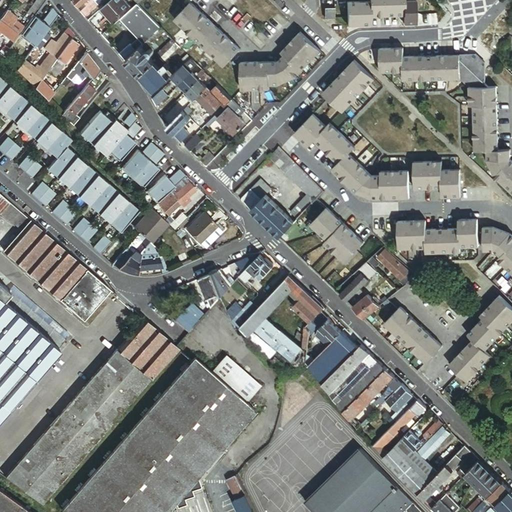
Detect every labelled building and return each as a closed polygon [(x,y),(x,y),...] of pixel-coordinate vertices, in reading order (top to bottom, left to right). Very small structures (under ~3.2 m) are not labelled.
[(36,0),(28,11),(32,14),(33,16),(35,14),(45,0),(36,0)] [(74,0),(72,1),(79,9),(84,3),(88,0),(74,0)] [(112,0),(111,1),(123,14),(131,7),(124,0),(112,0)] [(371,15),(370,0),(347,0),(348,24),(355,24),(355,21),(364,21),(364,24),(371,24),(371,15)] [(370,0),(371,15),(378,15),(378,12),(397,12),(397,14),(404,14),(404,9),(403,0),(370,0)] [(416,23),(415,0),(403,0),(404,9),(404,14),(404,23),(416,23)] [(81,12),(85,17),(98,6),(94,1),(87,6),(81,12)] [(102,9),(110,17),(114,21),(123,14),(111,1),(102,9)] [(199,11),(191,3),(174,20),(183,28),(199,11)] [(134,42),(120,55),(126,61),(141,48),(147,42),(162,29),(138,4),(121,19),(139,39),(134,43),(134,42)] [(334,7),(325,7),(325,16),(334,16),(334,7)] [(14,13),(8,8),(6,11),(15,18),(17,16),(14,13)] [(35,46),(59,13),(51,8),(42,20),(37,16),(24,35),(22,37),(35,46)] [(110,17),(102,9),(100,11),(108,19),(110,17)] [(18,32),(24,25),(15,18),(6,11),(0,18),(18,32)] [(207,18),(199,11),(183,28),(191,36),(207,18)] [(21,33),(24,35),(37,16),(35,14),(33,16),(21,33)] [(12,39),(18,32),(0,18),(0,29),(2,31),(4,33),(12,39)] [(216,26),(207,18),(191,36),(199,44),(216,26)] [(224,34),(216,26),(199,44),(207,51),(224,34)] [(71,28),(65,32),(72,37),(75,33),(71,28)] [(156,40),(165,32),(162,29),(147,42),(150,44),(155,39),(156,40)] [(52,50),(59,56),(72,37),(65,32),(53,49),(52,50)] [(318,49),(301,32),(294,39),(312,55),(318,49)] [(232,42),(224,34),(207,51),(216,59),(232,42)] [(59,56),(57,57),(65,63),(80,43),(72,37),(59,56)] [(160,58),(176,43),(173,39),(157,54),(160,58)] [(294,39),(288,46),(306,62),(312,55),(294,39)] [(240,50),(232,42),(216,59),(224,67),(240,50)] [(164,63),(180,47),(176,43),(160,58),(164,63)] [(5,55),(10,47),(8,45),(6,47),(4,45),(0,49),(0,50),(1,51),(5,55)] [(47,57),(52,50),(53,49),(47,45),(41,53),(47,57)] [(282,52),(285,55),(300,69),(306,62),(288,46),(282,52)] [(380,70),(403,69),(403,54),(403,46),(379,46),(380,70)] [(146,53),(141,48),(126,61),(140,77),(155,63),(150,58),(153,56),(153,55),(153,54),(153,53),(152,52),(152,51),(151,51),(150,51),(149,51),(146,53)] [(318,49),(312,55),(315,58),(321,51),(318,49)] [(45,60),(52,65),(54,61),(57,57),(59,56),(52,50),(47,57),(45,60)] [(87,50),(79,60),(86,68),(90,73),(93,77),(100,69),(87,50)] [(459,77),(459,52),(403,54),(403,69),(403,78),(459,77)] [(459,52),(459,77),(469,85),(472,85),(486,85),(484,60),(475,52),(459,52)] [(184,65),(191,58),(188,55),(181,62),(181,63),(174,70),(176,73),(184,65)] [(285,55),(278,62),(279,86),(295,78),(300,69),(285,55)] [(312,55),(306,62),(308,64),(315,58),(312,55)] [(57,57),(54,61),(62,67),(65,63),(57,57)] [(192,73),(199,66),(191,58),(184,65),(192,73)] [(372,74),(354,58),(348,64),(365,81),(372,74)] [(20,67),(40,81),(42,78),(45,74),(26,59),(20,67)] [(79,60),(72,68),(79,77),(86,68),(79,60)] [(54,61),(52,65),(59,71),(62,67),(54,61)] [(251,62),(241,63),(242,87),(251,86),(251,62)] [(260,62),(251,62),(251,86),(260,86),(260,62)] [(269,62),(260,62),(260,86),(270,86),(269,62)] [(278,62),(269,62),(270,86),(279,86),(278,62)] [(306,62),(300,69),(302,71),(308,64),(306,62)] [(160,69),(155,63),(140,77),(155,93),(169,79),(164,73),(170,68),(166,64),(160,69)] [(365,81),(348,64),(342,71),(359,88),(365,81)] [(52,65),(48,69),(56,75),(59,71),(52,65)] [(184,65),(176,73),(173,76),(177,81),(179,83),(181,84),(192,73),(184,65)] [(36,86),(40,81),(20,67),(19,69),(36,86)] [(82,81),(90,73),(86,68),(79,77),(72,68),(62,82),(68,86),(72,80),(79,86),(82,81)] [(199,80),(206,73),(204,71),(199,76),(197,74),(195,76),(199,80)] [(359,88),(342,71),(335,78),(353,94),(359,88)] [(73,138),(0,73),(0,109),(11,119),(13,116),(19,122),(17,124),(32,137),(34,135),(40,139),(37,142),(52,155),(54,152),(58,155),(67,145),(73,138)] [(192,73),(181,84),(188,92),(199,80),(195,76),(192,73)] [(207,88),(202,83),(209,76),(206,73),(199,80),(188,92),(195,99),(198,97),(207,88)] [(374,77),(372,74),(365,81),(368,83),(374,77)] [(207,87),(214,81),(209,76),(202,83),(207,88),(207,87)] [(42,78),(40,81),(36,86),(47,97),(48,99),(54,92),(54,91),(42,78)] [(353,94),(335,78),(329,84),(346,101),(353,94)] [(211,91),(218,85),(214,81),(207,87),(211,91)] [(368,83),(365,81),(359,88),(361,90),(368,83)] [(88,83),(85,86),(93,93),(96,89),(88,83)] [(346,101),(329,84),(323,91),(340,108),(346,101)] [(473,137),(474,148),(486,148),(498,148),(496,84),(486,85),(472,85),(472,103),(473,115),(473,137)] [(228,105),(233,100),(218,85),(211,91),(207,87),(207,88),(198,97),(201,100),(213,113),(223,103),(226,106),(228,105)] [(85,86),(79,93),(87,100),(93,93),(85,86)] [(361,90),(359,88),(353,94),(355,97),(361,90)] [(163,91),(152,100),(157,108),(168,97),(163,91)] [(185,95),(192,102),(195,99),(188,92),(185,95)] [(79,93),(68,107),(76,114),(87,100),(79,93)] [(355,97),(353,94),(346,101),(349,103),(355,97)] [(195,99),(192,102),(194,104),(195,106),(201,100),(198,97),(195,99)] [(216,116),(207,125),(209,127),(218,118),(224,125),(228,128),(234,135),(246,123),(248,125),(253,120),(249,116),(248,117),(236,104),(237,104),(233,100),(228,105),(226,106),(216,116)] [(342,110),(349,103),(346,101),(340,108),(342,110)] [(216,116),(226,106),(223,103),(213,113),(216,116)] [(53,106),(73,124),(63,114),(54,105),(53,106)] [(76,114),(68,107),(63,114),(73,124),(79,117),(76,114)] [(192,111),(188,107),(184,111),(188,115),(192,111)] [(126,132),(100,109),(81,132),(107,154),(109,151),(126,132)] [(135,120),(138,117),(132,110),(124,120),(130,126),(135,120)] [(188,115),(184,111),(168,128),(175,135),(183,127),(188,122),(191,118),(188,115)] [(313,113),(311,115),(317,121),(319,119),(313,113)] [(317,121),(311,115),(294,133),(301,139),(317,121)] [(326,125),(319,119),(317,121),(324,128),(326,125)] [(137,141),(133,137),(142,126),(135,120),(130,126),(126,131),(126,132),(109,151),(120,160),(137,141)] [(130,126),(124,120),(121,127),(126,131),(130,126)] [(317,121),(301,139),(307,145),(313,139),(324,128),(317,121)] [(338,129),(330,121),(326,125),(324,128),(313,139),(319,144),(321,141),(323,144),(338,129)] [(183,127),(175,135),(182,142),(190,135),(183,127)] [(323,144),(321,146),(326,151),(328,149),(331,152),(346,136),(338,129),(323,144)] [(189,150),(191,151),(203,140),(197,134),(185,146),(189,150)] [(22,147),(8,136),(0,145),(0,148),(12,158),(22,147)] [(354,144),(346,136),(331,152),(335,155),(333,157),(338,162),(348,151),(354,144)] [(160,167),(156,163),(165,153),(153,140),(143,152),(139,148),(122,168),(143,186),(160,167)] [(140,208),(67,145),(58,155),(52,162),(55,165),(51,169),(66,182),(70,178),(76,183),(72,187),(87,200),(90,196),(96,201),(93,205),(107,218),(111,214),(117,219),(113,223),(121,230),(140,208)] [(284,172),(294,161),(280,147),(270,158),(284,172)] [(487,158),(494,175),(510,157),(510,147),(498,148),(486,148),(487,158)] [(356,158),(348,151),(338,162),(332,168),(337,173),(338,171),(342,174),(356,158)] [(32,176),(42,165),(29,153),(19,165),(32,176)] [(201,162),(206,166),(215,158),(210,153),(201,162)] [(511,191),(511,159),(510,157),(494,175),(511,191)] [(364,166),(356,158),(342,174),(345,177),(343,179),(348,183),(364,166)] [(294,161),(284,172),(308,196),(314,202),(325,191),(294,161)] [(414,163),(414,187),(423,187),(423,163),(414,163)] [(432,163),(423,163),(423,187),(433,187),(432,163)] [(441,163),(432,163),(433,187),(442,187),(442,171),(442,168),(441,163)] [(371,173),(364,166),(348,183),(355,190),(359,192),(360,189),(364,191),(371,173)] [(158,202),(187,175),(181,168),(170,178),(166,174),(148,191),(158,202)] [(451,171),(442,171),(442,187),(442,195),(451,195),(451,171)] [(460,171),(451,171),(451,195),(460,195),(460,171)] [(380,173),(381,197),(390,196),(390,172),(380,173)] [(399,172),(390,172),(390,196),(399,196),(399,172)] [(408,172),(399,172),(399,196),(409,196),(408,172)] [(380,173),(371,173),(364,191),(369,192),(368,195),(372,197),(381,197),(380,173)] [(197,190),(186,178),(159,203),(169,214),(181,204),(184,207),(191,200),(188,197),(197,190)] [(45,205),(56,192),(42,180),(31,193),(45,205)] [(271,190),(261,181),(252,190),(262,199),(267,193),(271,190)] [(251,191),(241,201),(251,210),(261,200),(251,191)] [(0,212),(10,201),(0,192),(0,212)] [(261,200),(251,210),(280,238),(295,222),(296,221),(267,193),(262,199),(261,200)] [(314,202),(308,196),(292,212),(298,218),(314,202)] [(66,223),(77,211),(63,198),(52,211),(66,223)] [(15,223),(24,213),(10,201),(0,212),(14,225),(15,223)] [(335,213),(327,206),(311,224),(318,230),(335,213)] [(151,241),(152,241),(153,240),(150,238),(156,231),(159,233),(168,222),(152,208),(135,227),(141,232),(146,236),(151,241)] [(201,241),(218,224),(205,210),(187,227),(201,241)] [(21,229),(30,219),(24,213),(15,223),(21,229)] [(177,227),(186,218),(182,213),(172,222),(177,227)] [(343,221),(335,213),(318,230),(325,237),(327,239),(343,221)] [(98,229),(84,216),(73,229),(87,241),(98,229)] [(477,217),(459,218),(459,226),(459,242),(478,241),(477,217)] [(84,319),(111,289),(30,219),(21,229),(15,236),(12,239),(3,250),(84,319)] [(407,219),(398,220),(398,244),(407,244),(407,219)] [(425,219),(407,219),(407,244),(426,243),(425,227),(425,219)] [(349,226),(343,221),(327,239),(332,244),(349,226)] [(207,247),(226,228),(220,222),(218,224),(201,241),(207,247)] [(492,225),(482,225),(478,244),(483,248),(493,247),(500,255),(511,242),(511,233),(509,231),(506,233),(500,230),(493,228),(492,225)] [(501,228),(492,225),(493,228),(500,230),(506,233),(509,231),(501,228)] [(356,233),(349,226),(332,244),(340,251),(356,233)] [(459,226),(425,227),(426,243),(426,246),(426,251),(460,250),(459,242),(459,226)] [(153,240),(159,233),(156,231),(150,238),(153,240)] [(141,242),(146,236),(141,232),(128,246),(133,251),(141,242)] [(364,240),(356,233),(340,251),(347,258),(364,240)] [(112,241),(104,234),(93,247),(101,253),(112,241)] [(146,246),(151,241),(146,236),(141,242),(146,246)] [(327,239),(325,237),(323,240),(330,246),(332,244),(327,239)] [(163,267),(166,267),(158,247),(152,241),(151,241),(146,246),(142,251),(141,258),(159,256),(163,267)] [(142,251),(146,246),(141,242),(133,251),(119,268),(131,272),(138,274),(139,270),(141,258),(142,251)] [(511,242),(500,255),(497,258),(511,272),(511,242)] [(340,251),(332,244),(330,246),(337,253),(340,251)] [(133,251),(128,246),(112,264),(119,268),(133,251)] [(395,257),(385,248),(377,256),(387,265),(395,257)] [(347,258),(340,251),(337,253),(345,260),(347,258)] [(253,262),(257,257),(254,253),(236,263),(244,272),(247,269),(253,262)] [(260,254),(257,257),(253,262),(258,267),(262,270),(266,274),(273,266),(266,260),(260,254)] [(141,258),(139,270),(160,267),(163,267),(159,256),(141,258)] [(387,265),(402,280),(410,272),(395,257),(387,265)] [(266,260),(273,266),(275,264),(267,258),(266,260)] [(258,267),(253,262),(247,269),(251,272),(254,268),(256,269),(258,267)] [(252,273),(260,280),(266,274),(262,270),(259,273),(256,269),(254,268),(251,272),(252,273)] [(244,272),(240,276),(245,281),(252,273),(251,272),(247,269),(244,272)] [(220,298),(231,286),(229,284),(219,270),(211,273),(218,293),(220,298)] [(0,280),(10,290),(44,319),(49,314),(0,272),(0,280)] [(402,280),(399,282),(404,286),(414,276),(410,272),(402,280)] [(208,298),(218,293),(211,273),(200,278),(208,298)] [(362,273),(340,295),(346,301),(369,280),(362,273)] [(300,283),(291,274),(282,283),(290,291),(291,292),(300,283)] [(0,295),(3,298),(10,290),(0,280),(0,295)] [(290,291),(282,283),(258,308),(255,311),(265,321),(266,320),(269,323),(272,320),(267,316),(280,303),(279,303),(290,291)] [(305,288),(300,283),(291,292),(297,297),(298,296),(297,296),(299,294),(305,288)] [(325,307),(305,288),(299,294),(315,309),(319,313),(321,310),(325,307)] [(10,290),(3,298),(59,347),(66,339),(61,334),(50,324),(44,319),(10,290)] [(212,308),(220,298),(218,293),(208,298),(212,308)] [(511,314),(511,305),(499,293),(480,313),(483,316),(468,332),(473,337),(450,362),(468,378),(491,354),(485,348),(500,332),(498,330),(511,314)] [(315,309),(299,294),(297,296),(298,296),(300,298),(313,311),(315,309)] [(0,415),(59,347),(3,298),(0,295),(0,415)] [(353,308),(365,319),(381,306),(377,303),(372,298),(368,295),(353,308)] [(306,318),(313,311),(300,298),(293,306),(306,318)] [(255,311),(258,308),(252,301),(244,309),(234,320),(240,327),(255,311)] [(201,320),(207,313),(193,302),(188,308),(201,320)] [(238,303),(228,313),(234,320),(244,309),(238,303)] [(425,361),(441,343),(400,305),(384,322),(425,361)] [(330,312),(325,307),(321,310),(326,315),(330,312)] [(194,328),(201,320),(188,308),(177,320),(190,332),(193,328),(194,328)] [(306,318),(310,322),(319,313),(315,309),(313,311),(306,318)] [(319,313),(310,322),(306,326),(310,330),(311,331),(326,315),(321,310),(319,313)] [(265,321),(255,311),(240,327),(249,337),(255,331),(265,321)] [(54,319),(49,314),(44,319),(50,324),(54,319)] [(511,319),(511,314),(498,330),(500,332),(511,319)] [(178,348),(144,318),(117,348),(151,378),(178,348)] [(328,332),(335,339),(342,331),(329,318),(320,327),(327,333),(328,332)] [(54,319),(50,324),(61,334),(66,329),(54,319)] [(261,333),(269,323),(266,320),(265,321),(255,331),(259,335),(261,333)] [(306,364),(307,351),(303,347),(272,320),(269,323),(261,333),(295,362),(293,364),(297,367),(306,364)] [(327,344),(328,345),(335,339),(328,332),(327,333),(320,327),(317,335),(327,344)] [(66,329),(61,334),(66,339),(71,334),(66,329)] [(255,331),(249,337),(253,341),(257,338),(259,335),(255,331)] [(328,345),(309,364),(323,383),(355,351),(359,347),(342,331),(335,339),(328,345)] [(303,341),(304,335),(297,332),(296,337),(303,343),(303,341)] [(295,362),(261,333),(259,335),(278,351),(293,364),(295,362)] [(278,351),(259,335),(257,338),(273,355),(278,351)] [(283,372),(288,370),(273,355),(257,338),(253,341),(283,372)] [(379,360),(362,343),(359,347),(355,351),(363,359),(371,367),(379,360)] [(63,508),(193,360),(178,348),(151,378),(151,379),(49,496),(63,508)] [(49,496),(151,379),(116,349),(4,476),(42,503),(49,496)] [(355,351),(323,383),(330,392),(335,387),(363,359),(355,351)] [(226,355),(212,371),(247,402),(261,385),(226,355)] [(212,371),(195,357),(193,360),(63,508),(67,511),(167,511),(176,501),(199,475),(256,410),(247,402),(212,371)] [(354,385),(371,367),(363,359),(335,387),(342,397),(354,385)] [(387,367),(379,360),(371,367),(354,385),(362,393),(381,373),(387,367)] [(389,381),(394,375),(387,368),(382,373),(389,381)] [(381,373),(362,393),(344,410),(351,419),(388,381),(389,381),(382,373),(381,373)] [(396,389),(403,383),(394,375),(389,381),(388,381),(391,384),(396,389)] [(413,394),(403,383),(396,389),(388,397),(387,398),(395,406),(398,409),(413,394)] [(388,397),(396,389),(391,384),(389,385),(385,394),(388,397)] [(344,410),(362,393),(354,385),(342,397),(337,401),(344,410)] [(330,392),(337,401),(342,397),(335,387),(330,392)] [(377,409),(385,401),(381,397),(385,394),(382,391),(371,403),(377,409)] [(419,399),(413,394),(398,409),(395,412),(392,415),(391,416),(397,422),(412,407),(419,399)] [(419,399),(412,407),(418,413),(419,414),(427,407),(419,399)] [(384,407),(381,411),(389,419),(391,416),(392,415),(384,407)] [(418,413),(412,407),(397,422),(394,424),(389,430),(394,435),(395,436),(401,429),(412,418),(418,413)] [(391,416),(389,419),(394,424),(397,422),(391,416)] [(415,422),(412,418),(401,429),(405,432),(415,422)] [(443,423),(439,419),(425,434),(425,437),(428,439),(443,423)] [(409,461),(416,468),(431,454),(451,433),(444,426),(419,452),(409,461)] [(415,434),(410,429),(403,436),(404,437),(416,449),(423,442),(421,440),(419,438),(415,434)] [(394,435),(389,430),(377,442),(382,447),(383,446),(394,435)] [(384,447),(395,436),(394,435),(383,446),(384,447)] [(416,449),(404,437),(384,458),(413,487),(424,476),(416,468),(409,461),(419,452),(417,450),(416,449)] [(466,445),(462,441),(450,453),(455,457),(457,455),(466,445)] [(374,445),(384,456),(389,452),(384,447),(383,446),(382,447),(377,442),(374,445)] [(417,450),(424,443),(423,442),(416,449),(417,450)] [(471,450),(466,445),(457,455),(462,460),(471,450)] [(317,511),(369,511),(398,485),(361,447),(306,500),(317,511)] [(424,476),(430,482),(444,467),(431,454),(416,468),(424,476)] [(480,459),(474,454),(465,463),(467,464),(471,469),(480,459)] [(455,457),(448,464),(454,470),(463,461),(462,460),(457,455),(455,457)] [(480,459),(471,469),(466,474),(478,486),(481,489),(485,493),(488,496),(502,481),(480,459)] [(444,467),(430,482),(419,493),(426,499),(429,496),(438,486),(441,484),(454,470),(448,464),(444,467)] [(471,469),(467,464),(458,473),(462,477),(466,474),(471,469)] [(195,494),(193,489),(203,486),(199,475),(176,501),(178,506),(188,503),(186,497),(195,494)] [(236,498),(246,493),(237,475),(227,479),(236,498)] [(419,493),(430,482),(424,476),(413,487),(419,493)] [(502,481),(488,496),(496,504),(510,490),(502,481)] [(403,511),(414,502),(398,485),(369,511),(403,511)] [(32,511),(0,488),(0,511),(32,511)] [(504,511),(511,511),(511,491),(510,490),(496,504),(504,511)] [(255,511),(246,493),(236,498),(234,499),(240,511),(255,511)] [(471,511),(484,499),(488,496),(485,493),(483,495),(482,495),(467,510),(468,511),(471,511)] [(447,494),(441,499),(453,511),(457,511),(461,508),(447,494)] [(434,507),(436,504),(429,496),(426,499),(434,507)] [(453,511),(441,499),(436,504),(434,507),(438,511),(453,511)] [(496,511),(493,508),(484,499),(471,511),(496,511)] [(422,511),(414,502),(403,511),(422,511)]
